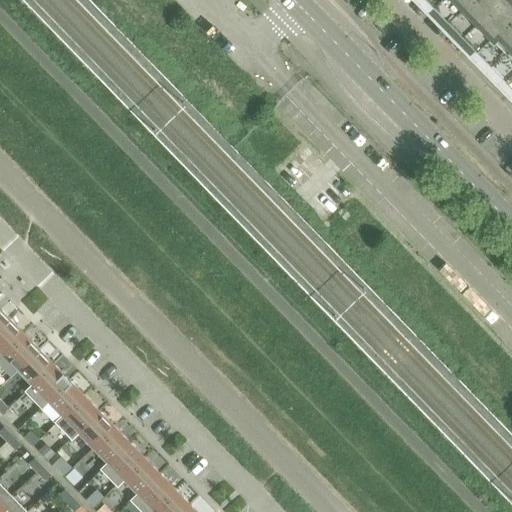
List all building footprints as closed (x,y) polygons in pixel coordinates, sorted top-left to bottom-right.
[(511,0),(417,0),(511,97),(511,0)] [(0,326),(9,318),(0,308),(0,326)] [(0,356),(24,333),(9,318),(0,326),(0,356)] [(17,370),(39,349),(24,333),(0,356),(0,358),(3,355),(17,370)] [(26,391),(54,364),(39,349),(17,370),(31,384),(25,390),(26,391)] [(41,407),(69,380),(54,364),(26,391),(41,407)] [(56,422),(84,395),(69,380),(41,407),(42,408),(48,402),(61,415),(55,421),(56,422)] [(71,438),(99,411),(84,395),(56,422),(71,438)] [(17,417),(9,408),(2,414),(11,423),(17,417)] [(92,448),(114,426),(99,411),(71,438),(72,438),(78,433),(92,448)] [(24,423),(17,430),(26,438),(32,432),(24,423)] [(12,435),(4,426),(0,430),(0,433),(6,440),(12,435)] [(102,469),(129,442),(114,426),(92,448),(106,462),(100,468),(102,469)] [(20,443),(12,435),(6,440),(15,449),(20,443)] [(117,484),(144,457),(129,442),(102,469),(117,484)] [(42,466),(34,457),(28,463),(37,471),(42,466)] [(132,500),(159,473),(144,457),(117,484),(118,485),(124,480),(137,493),(131,499),(132,500)] [(51,474),(42,466),(37,471),(45,480),(51,474)] [(143,511),(150,511),(174,488),(159,473),(132,500),(143,511)] [(0,506),(11,496),(0,484),(0,506)] [(181,511),(189,504),(174,488),(150,511),(181,511)] [(72,497),(64,489),(58,494),(67,503),(72,497)] [(0,511),(25,511),(26,511),(11,496),(0,506),(0,511)] [(81,505),(72,497),(67,503),(75,511),(81,505)]
